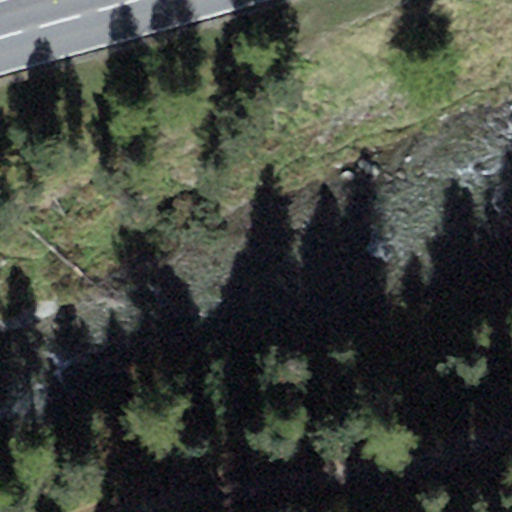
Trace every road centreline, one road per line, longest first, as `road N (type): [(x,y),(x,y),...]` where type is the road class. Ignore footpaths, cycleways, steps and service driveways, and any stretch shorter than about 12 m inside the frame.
road 1 (track): [(143,511),(421,457),(511,426)]
road 2 (primary): [(0,36),(128,0)]
